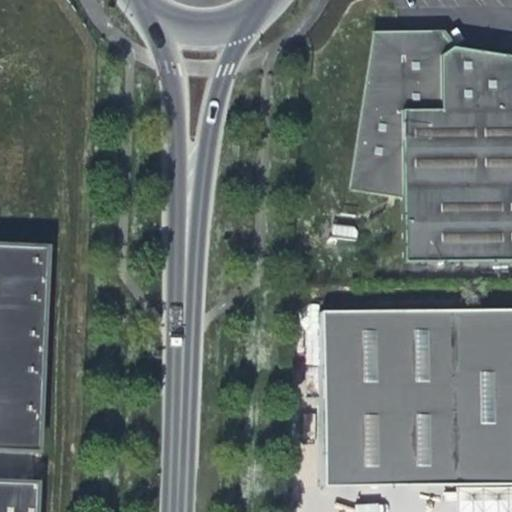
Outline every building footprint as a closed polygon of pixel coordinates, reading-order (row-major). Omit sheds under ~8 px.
[(402,264),(511,261),(511,50),(467,8),(430,37),(372,39),(350,189),(400,196),(402,264)] [(44,254),(0,253),(0,457),(42,458),(44,254)] [(511,485),(511,311),(317,313),(318,487),(448,486),(511,485)] [(511,511),(511,485),(448,486),(448,511),(511,511)] [(0,486),(0,511),(35,511),(36,488),(0,486)]
